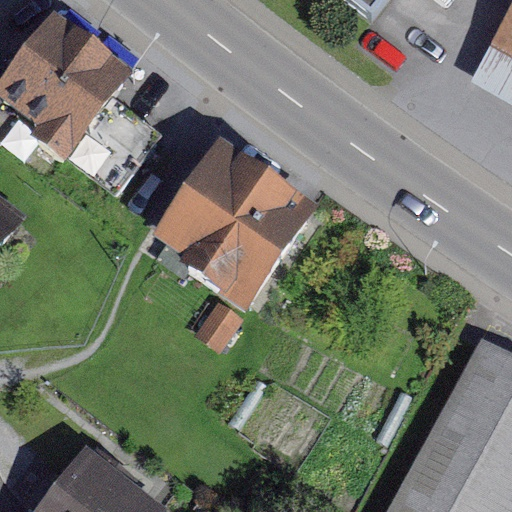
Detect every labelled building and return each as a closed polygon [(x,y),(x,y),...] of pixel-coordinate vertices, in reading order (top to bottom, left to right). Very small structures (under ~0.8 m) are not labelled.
[(389,0),(335,0),(369,26),(389,0)] [(511,19),(473,88),(511,111),(511,19)] [(130,84),(53,24),(0,91),(0,115),(112,202),(158,142),(113,106),(130,84)] [(242,324),(247,328),(323,219),(223,150),(147,260),(218,310),(195,344),(217,359),(242,324)] [(0,261),(28,226),(0,204),(0,261)] [(511,511),(511,346),(488,333),(387,511),(511,511)] [(165,511),(91,457),(50,511),(165,511)]
